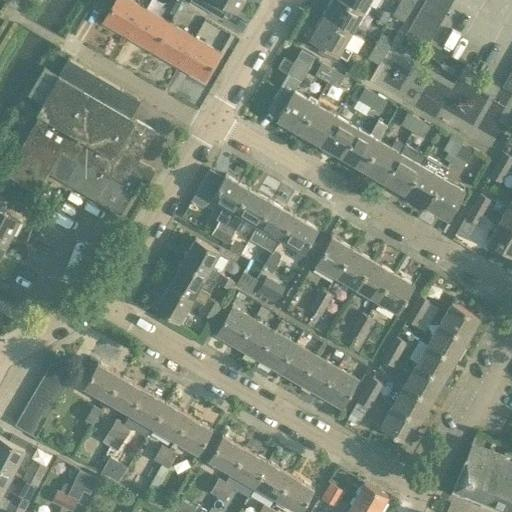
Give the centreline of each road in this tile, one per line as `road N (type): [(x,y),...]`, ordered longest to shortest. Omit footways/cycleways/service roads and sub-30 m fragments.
road 1 (residential): [(425,492),(104,306)]
road 2 (residential): [(511,289),(212,123)]
road 3 (residential): [(104,306),(212,123)]
road 4 (residential): [(212,123),(62,43)]
road 5 (residential): [(425,492),(511,349)]
road 6 (residential): [(212,123),(285,0)]
